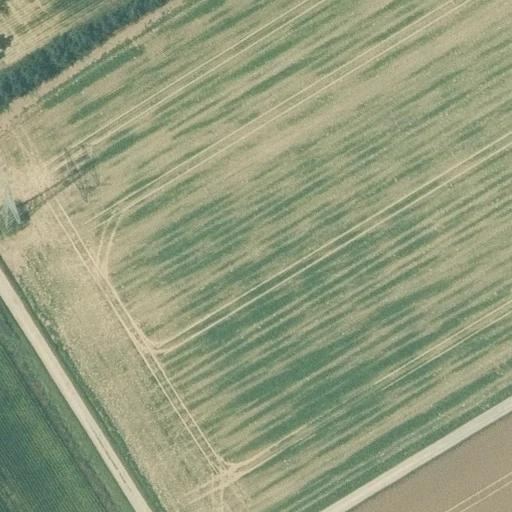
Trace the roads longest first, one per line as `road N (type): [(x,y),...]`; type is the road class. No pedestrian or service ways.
road 1 (unclassified): [(150,511),(0,277)]
road 2 (unclassified): [(511,403),(333,511)]
